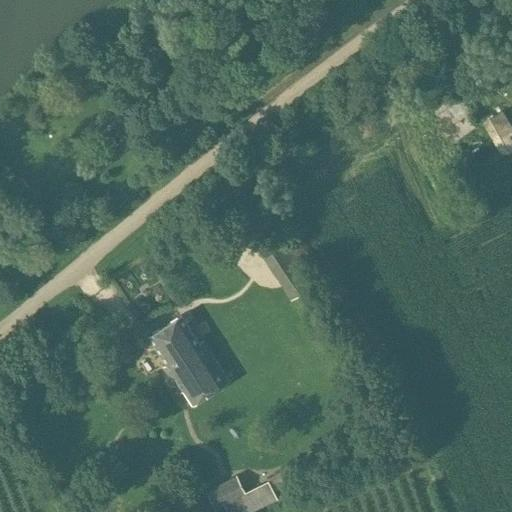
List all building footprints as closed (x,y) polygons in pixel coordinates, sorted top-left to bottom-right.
[(481,56),(499,85),(511,77),(511,48),(507,41),(481,56)] [(445,93),(424,107),(452,147),(476,130),(467,116),(472,113),(461,99),(452,104),(445,93)] [(272,244),(261,251),(292,298),(303,291),(272,244)] [(149,336),(167,364),(164,367),(180,392),(184,389),(193,403),(229,379),(204,340),(200,343),(182,315),(149,336)] [(31,398),(36,385),(20,379),(15,392),(31,398)] [(237,474),(206,489),(216,510),(225,505),(228,511),(249,511),(278,498),(276,494),(288,487),(280,471),(266,478),(267,480),(245,491),(237,474)]
